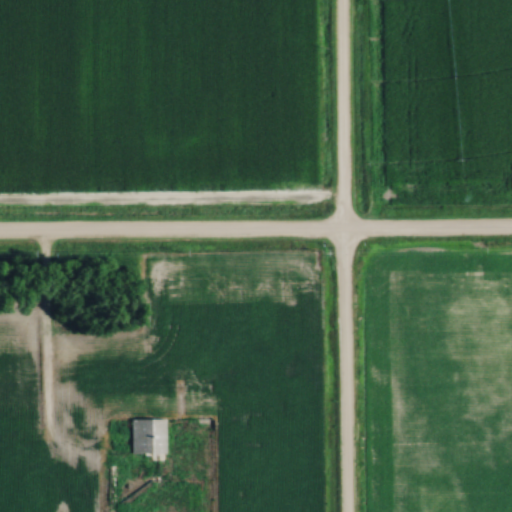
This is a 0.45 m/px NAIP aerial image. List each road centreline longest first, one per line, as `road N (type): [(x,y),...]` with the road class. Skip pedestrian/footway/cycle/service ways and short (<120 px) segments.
road 1 (residential): [(346,511),(339,0)]
road 2 (tertiary): [(511,233),(0,238)]
